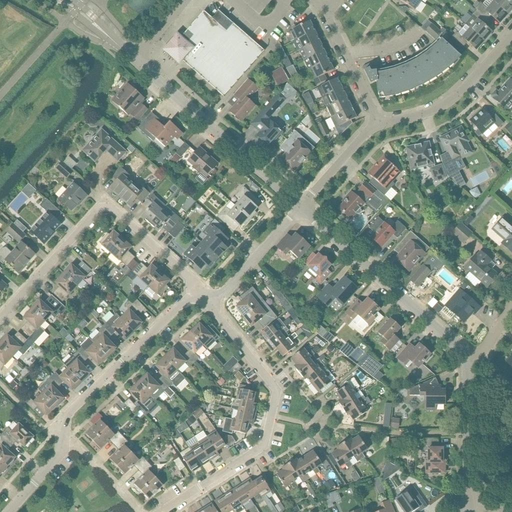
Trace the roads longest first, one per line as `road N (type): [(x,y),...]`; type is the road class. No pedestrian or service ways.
road 1 (residential): [(161,511),(265,446),(279,394),(210,305)]
road 2 (residential): [(0,319),(97,212),(113,210),(199,287)]
road 3 (unclassified): [(467,358),(301,207)]
road 4 (unclassified): [(301,207),(135,62)]
road 5 (residential): [(64,433),(67,414),(199,287)]
road 6 (residential): [(376,121),(450,99),(511,31)]
road 7 (unclassified): [(468,511),(467,358)]
road 8 (residential): [(210,305),(301,207)]
